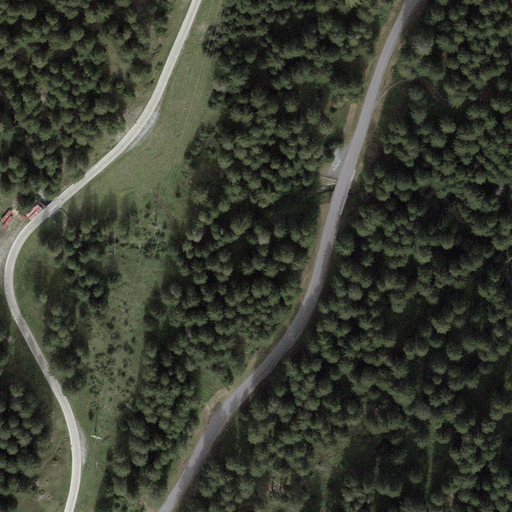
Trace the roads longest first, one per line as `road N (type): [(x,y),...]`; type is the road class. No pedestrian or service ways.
road 1 (unclassified): [(69,511),(75,437),(11,300),(10,266),(33,227),(150,112),(197,0)]
road 2 (tertiary): [(415,0),(369,103),(308,302),(292,334),(206,439),(163,511)]
road 3 (track): [(369,103),(412,78),(457,117),(511,357)]
road 4 (track): [(511,386),(481,460),(452,487),(447,511)]
